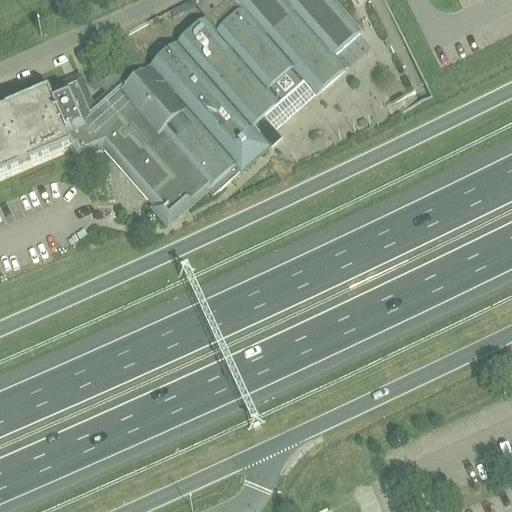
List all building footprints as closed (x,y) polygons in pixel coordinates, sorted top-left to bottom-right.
[(49,92),(0,113),(0,181),(71,151),(76,163),(104,152),(108,157),(148,203),(153,209),(150,211),(165,228),(168,231),(182,219),(209,195),(213,199),(240,175),(242,176),(283,141),(274,131),(314,96),(316,99),(318,97),(347,71),(336,58),(362,34),(332,0),(197,0),(191,3),(196,9),(206,20),(149,70),(143,63),(130,74),(124,79),(94,105),(92,101),(82,78),(80,79),(77,80),(69,84),(49,92)] [(168,22),(160,3),(104,25),(112,44),(168,22)] [(117,54),(115,56),(130,74),(143,63),(128,46),(123,50),(117,54)] [(345,120),(327,121),(328,139),(346,138),(345,120)] [(312,154),(316,138),(299,134),(295,150),(312,154)]
